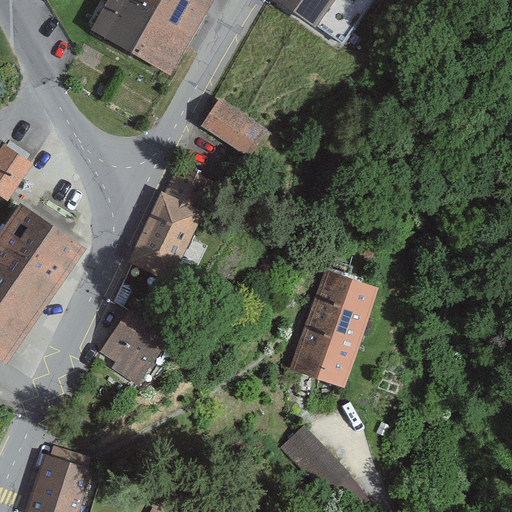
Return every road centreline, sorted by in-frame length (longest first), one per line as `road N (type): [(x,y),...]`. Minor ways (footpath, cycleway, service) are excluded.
road 1 (tertiary): [(132,203),(0,484)]
road 2 (unclassified): [(1,0),(87,156),(132,203)]
road 3 (residential): [(132,203),(245,0)]
road 4 (unknown): [(251,365),(187,313),(99,269)]
